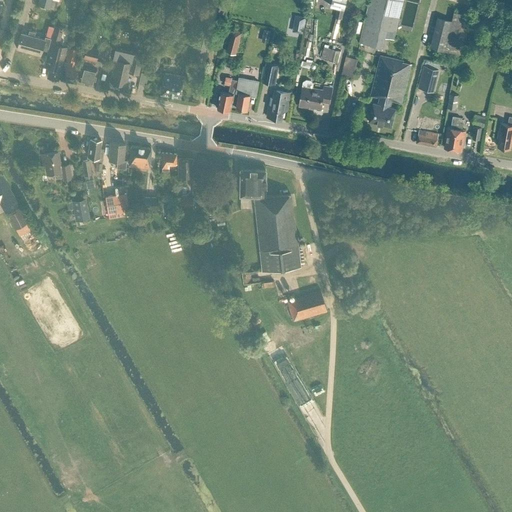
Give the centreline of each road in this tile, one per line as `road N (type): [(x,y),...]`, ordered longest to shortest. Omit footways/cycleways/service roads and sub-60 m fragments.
road 1 (tertiary): [(511,211),(201,148)]
road 2 (unclassified): [(511,164),(209,112)]
road 3 (unclassified): [(209,112),(0,74)]
road 4 (tertiary): [(201,148),(0,115)]
